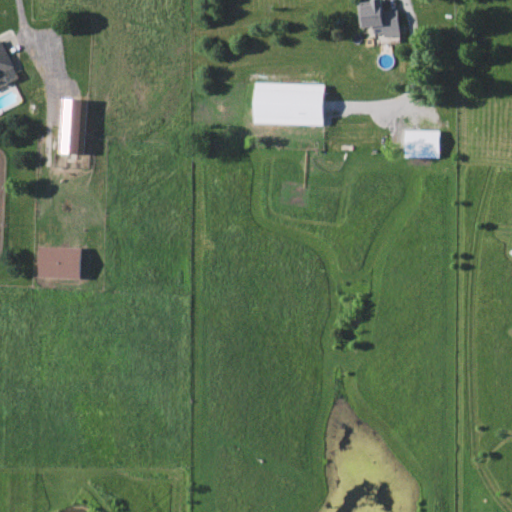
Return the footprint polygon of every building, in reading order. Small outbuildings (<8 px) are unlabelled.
[(401,35),(400,10),(384,10),(383,0),(378,0),(373,0),(373,2),(360,3),(361,27),(374,26),(374,32),(383,32),(384,36),(401,35)] [(0,74),(16,67),(3,40),(0,41),(0,74)] [(255,122),(324,124),(325,88),(262,86),(262,82),(256,82),(255,122)] [(61,152),(85,153),(88,99),(63,98),(61,152)] [(405,129),(404,156),(439,156),(439,130),(405,129)]
